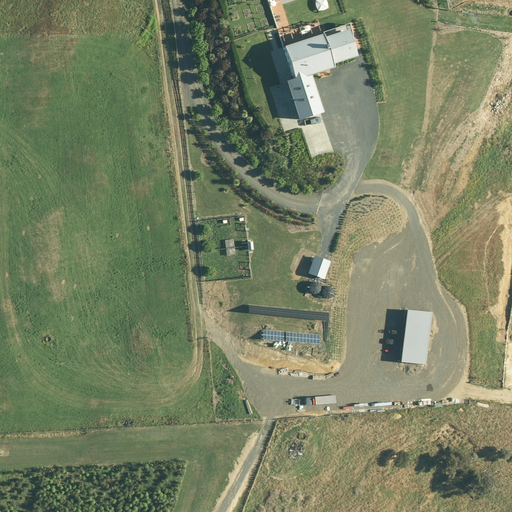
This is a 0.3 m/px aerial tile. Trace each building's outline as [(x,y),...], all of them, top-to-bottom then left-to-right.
[(355,58),(346,29),(283,49),(293,80),(285,82),(297,121),(321,114),(309,76),(333,69),(332,66),(355,58)] [(330,263),(313,257),(307,274),(323,280),(330,263)] [(309,297),(306,307),(319,311),(322,301),(309,297)] [(372,298),(362,297),(362,310),(371,310),(372,298)] [(318,334),(262,331),(261,342),(318,345),(318,334)]
